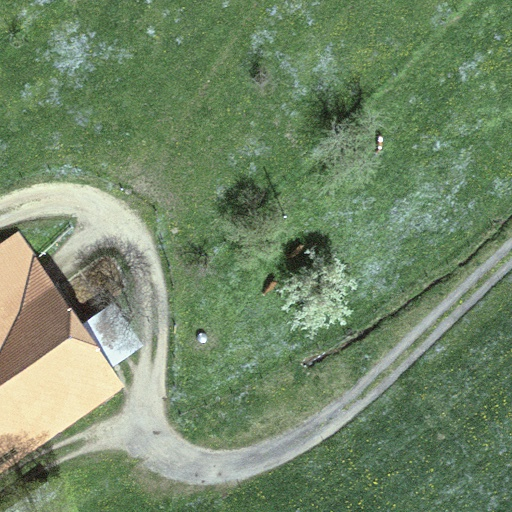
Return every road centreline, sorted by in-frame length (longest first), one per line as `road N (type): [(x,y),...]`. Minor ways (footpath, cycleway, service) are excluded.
road 1 (track): [(0,215),(72,201),(109,214),(127,231),(153,283),(151,430),(166,454),(203,465),(268,455),(309,432),(511,254)]
road 2 (track): [(0,487),(67,450),(151,430)]
